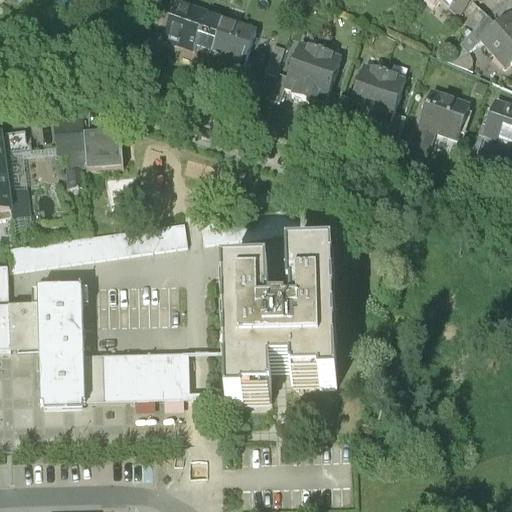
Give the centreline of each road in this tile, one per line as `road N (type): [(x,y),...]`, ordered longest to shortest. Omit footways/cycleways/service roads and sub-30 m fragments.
road 1 (residential): [(511,230),(100,92)]
road 2 (residential): [(0,504),(157,503),(179,511)]
